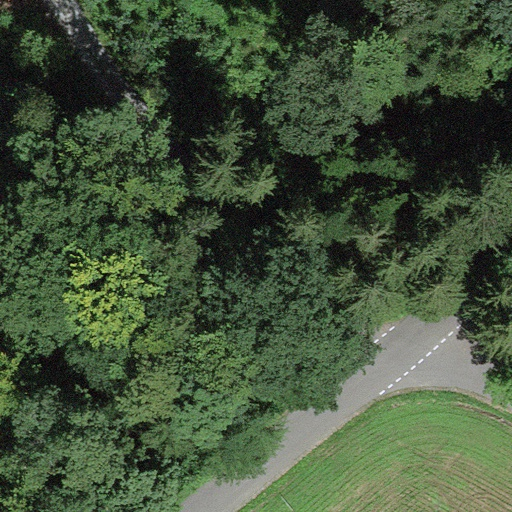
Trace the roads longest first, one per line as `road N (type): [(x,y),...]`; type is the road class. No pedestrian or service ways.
road 1 (track): [(420,342),(181,126),(71,0)]
road 2 (unclassified): [(221,511),(420,342)]
road 3 (residential): [(420,342),(511,245)]
